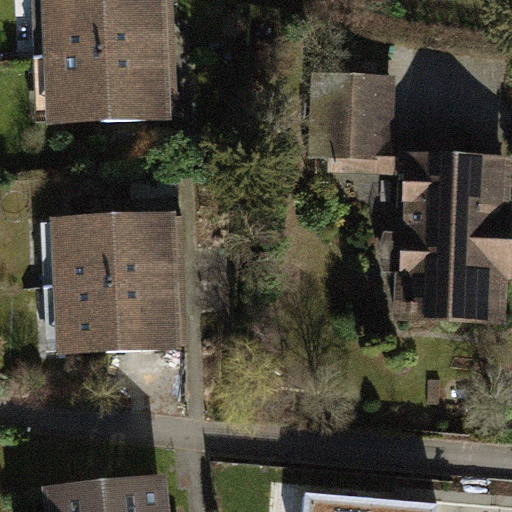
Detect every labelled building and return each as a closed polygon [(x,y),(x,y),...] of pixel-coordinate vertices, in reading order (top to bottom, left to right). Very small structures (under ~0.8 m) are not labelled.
[(181,0),(32,0),(37,125),(186,119),(181,0)] [(306,149),(387,149),(388,79),(307,79),(306,149)] [(415,164),(408,319),(489,323),(496,168),(415,164)] [(186,207),(37,213),(43,350),(191,344),(186,207)] [(159,511),(156,486),(36,498),(37,511),(159,511)] [(436,511),(305,499),(304,511),(436,511)]
